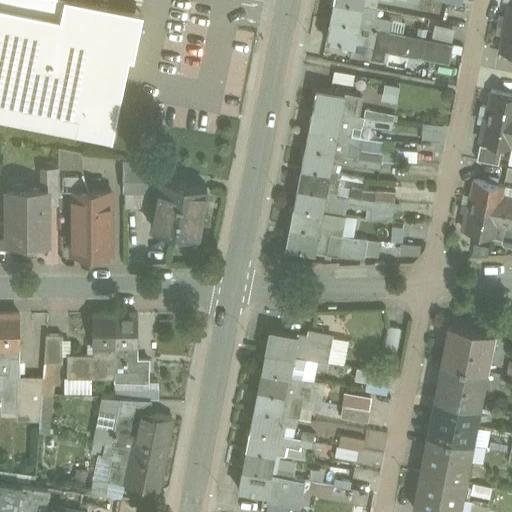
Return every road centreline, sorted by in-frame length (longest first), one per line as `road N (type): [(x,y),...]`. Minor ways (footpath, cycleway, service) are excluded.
road 1 (tertiary): [(285,0),(230,287)]
road 2 (residential): [(427,281),(481,0)]
road 3 (residential): [(382,511),(427,281)]
road 4 (residential): [(0,288),(230,287)]
road 5 (tertiary): [(230,287),(188,511)]
road 6 (residential): [(230,287),(427,281)]
